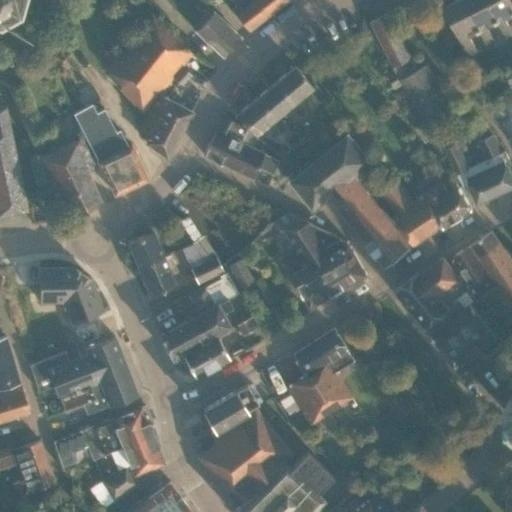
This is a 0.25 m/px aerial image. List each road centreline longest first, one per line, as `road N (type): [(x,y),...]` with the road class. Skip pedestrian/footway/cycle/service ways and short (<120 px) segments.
road 1 (residential): [(167,398),(383,279)]
road 2 (residential): [(383,279),(353,235),(185,153)]
road 3 (residential): [(74,511),(0,292)]
road 4 (tertiary): [(185,153),(227,76),(276,29),(331,0)]
road 5 (tertiary): [(167,398),(96,239)]
road 6 (residential): [(383,279),(511,202)]
road 7 (tertiary): [(96,239),(158,189),(185,153)]
